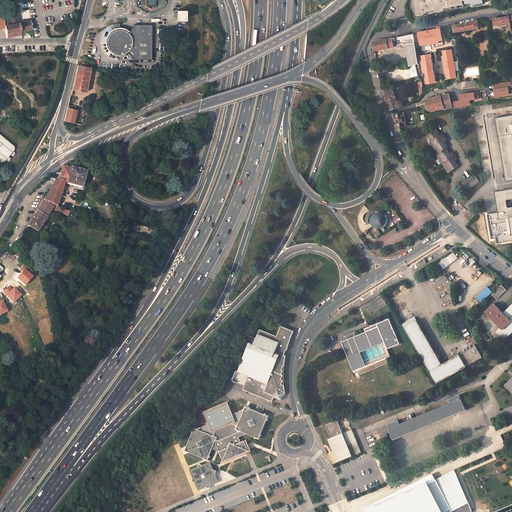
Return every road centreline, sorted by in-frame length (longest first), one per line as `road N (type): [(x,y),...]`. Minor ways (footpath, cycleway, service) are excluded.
road 1 (trunk): [(62,478),(218,245),(269,100),(280,0)]
road 2 (trunk): [(260,0),(242,125),(216,202),(187,260),(93,391)]
road 3 (trunk): [(229,0),(239,38),(236,71),(213,166),(163,275),(93,391)]
road 4 (primary): [(221,0),(225,74),(192,189),(168,206),(148,206),(126,192),(118,162),(142,130),(199,105)]
road 5 (trunk): [(250,286),(293,224),(382,0)]
road 6 (primary): [(340,2),(97,131)]
road 7 (trunk): [(184,352),(229,283),(285,102)]
road 8 (residential): [(386,115),(367,47),(374,35),(511,10)]
road 9 (primary): [(34,181),(118,131),(199,105)]
road 10 (trunk): [(62,478),(184,352)]
road 11 (trunk): [(93,391),(6,511)]
road 12 (unknown): [(110,15),(99,52),(148,63),(157,51),(152,15)]
road 13 (tertiary): [(339,299),(315,316),(299,343),(295,403)]
